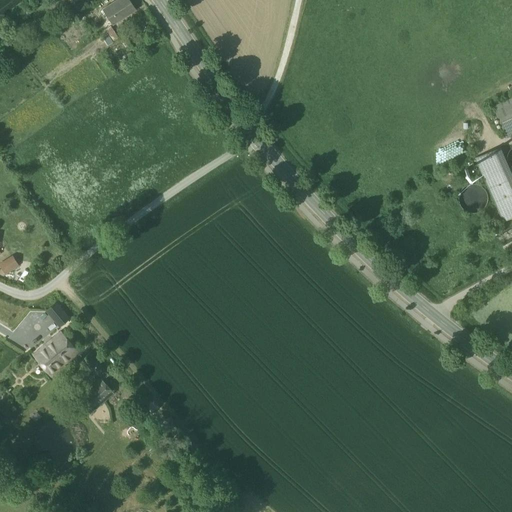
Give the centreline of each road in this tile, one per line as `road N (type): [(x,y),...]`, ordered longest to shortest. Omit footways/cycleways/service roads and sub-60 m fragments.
road 1 (secondary): [(255,135),(402,289),(511,373)]
road 2 (unclassified): [(255,135),(39,294),(0,286)]
road 3 (secondary): [(159,0),(255,135)]
